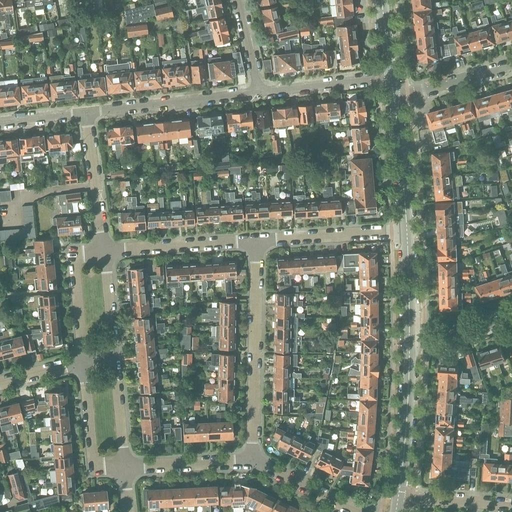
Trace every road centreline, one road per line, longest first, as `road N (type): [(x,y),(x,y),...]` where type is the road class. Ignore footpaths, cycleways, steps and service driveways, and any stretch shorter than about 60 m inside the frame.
road 1 (residential): [(251,461),(256,240)]
road 2 (residential): [(86,112),(258,94)]
road 3 (residential): [(104,252),(256,240)]
road 4 (residential): [(256,240),(407,231)]
road 5 (tertiary): [(397,496),(409,347)]
road 6 (residential): [(82,361),(88,469),(125,468)]
road 7 (residential): [(104,252),(86,112)]
road 8 (residential): [(258,94),(391,76)]
road 9 (tertiary): [(407,231),(394,98)]
road 10 (residential): [(251,461),(125,468)]
road 11 (residential): [(362,511),(251,461)]
road 12 (residential): [(511,65),(394,98)]
